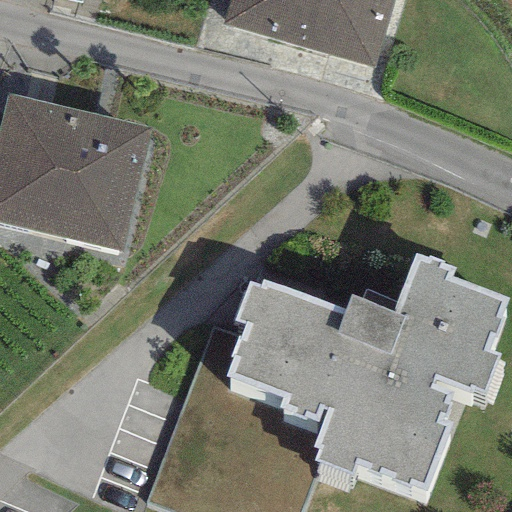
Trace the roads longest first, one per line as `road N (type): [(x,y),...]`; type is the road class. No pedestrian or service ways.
road 1 (residential): [(0,30),(222,84),(508,168)]
road 2 (residential): [(0,475),(312,195)]
